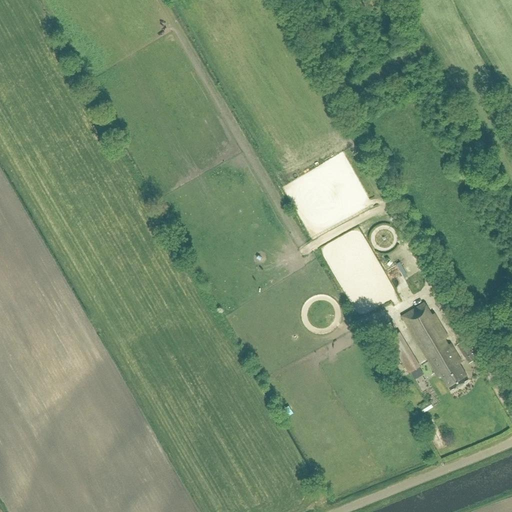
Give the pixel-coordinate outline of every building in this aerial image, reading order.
[(367,241),(377,238),(373,227),(363,230),(367,241)] [(388,276),(397,271),(393,264),(384,269),(388,276)] [(451,391),(469,380),(459,364),(461,362),(450,344),(448,345),(444,339),(447,337),(434,314),(431,315),(424,303),(402,317),(439,377),(441,376),(451,391)] [(388,339),(394,350),(408,373),(419,366),(399,333),(388,339)] [(469,364),(475,360),(472,354),(473,354),(465,340),(457,345),(464,357),(465,356),(469,364)] [(421,386),(429,381),(433,387),(427,391),(429,393),(442,385),(437,377),(435,379),(430,371),(417,380),(421,386)]
